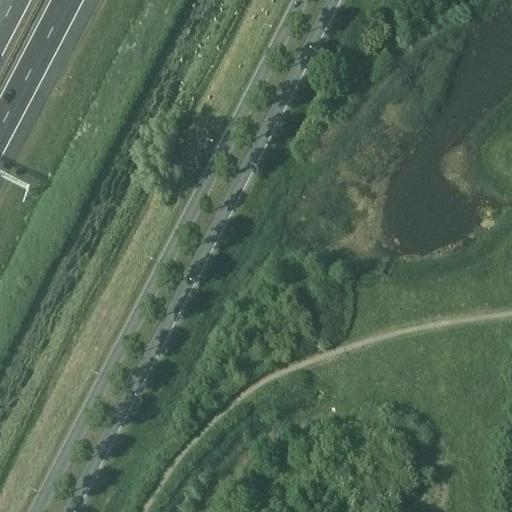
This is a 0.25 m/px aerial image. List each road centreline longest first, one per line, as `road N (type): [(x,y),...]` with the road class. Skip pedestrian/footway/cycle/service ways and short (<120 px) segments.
road 1 (secondary): [(69,511),(332,0)]
road 2 (secondary): [(299,0),(36,511)]
road 3 (motorway): [(0,130),(68,0)]
